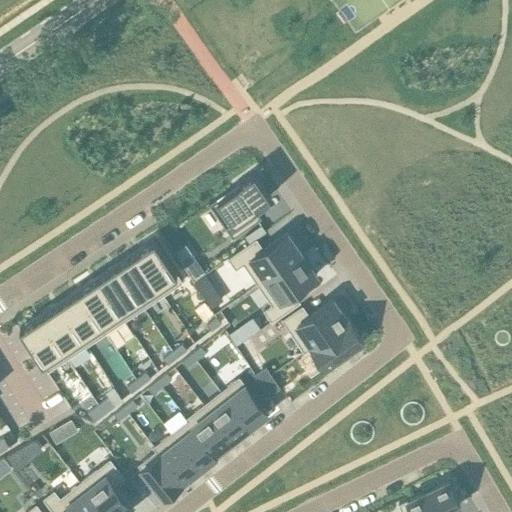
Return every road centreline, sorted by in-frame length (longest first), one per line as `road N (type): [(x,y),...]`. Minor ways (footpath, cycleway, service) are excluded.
road 1 (residential): [(180,511),(403,337),(261,134),(0,301)]
road 2 (residential): [(498,511),(455,441),(312,511)]
